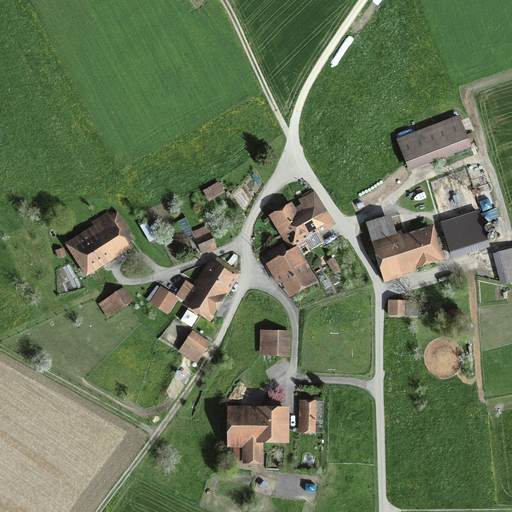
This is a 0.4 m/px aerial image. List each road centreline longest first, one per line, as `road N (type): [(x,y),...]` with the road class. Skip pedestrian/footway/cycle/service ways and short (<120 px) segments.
road 1 (unclassified): [(383,511),(377,286),(294,150)]
road 2 (unclassified): [(211,353),(250,269),(242,242),(294,150)]
road 3 (track): [(99,511),(211,353)]
road 4 (track): [(0,349),(159,431)]
road 5 (unclassified): [(294,150),(301,99),(363,0)]
road 6 (track): [(223,0),(294,150)]
road 7 (track): [(383,511),(511,510)]
